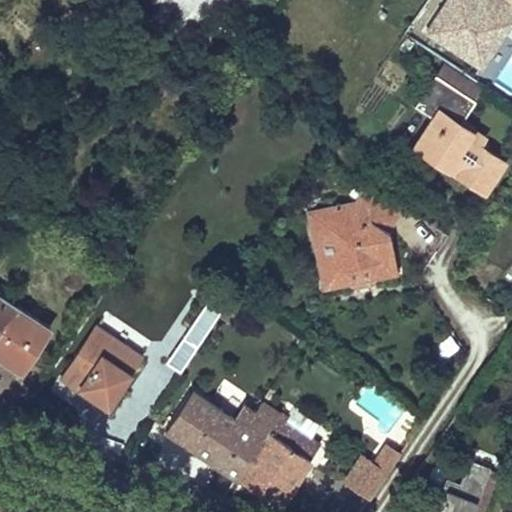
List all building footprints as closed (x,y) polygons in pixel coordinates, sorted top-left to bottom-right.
[(164,0),(205,18),(213,0),(164,0)] [(482,72),(511,20),(511,2),(507,0),(438,0),(418,35),(482,72)] [(127,28),(117,21),(109,33),(120,40),(127,28)] [(458,123),(473,100),(433,74),(412,106),(430,117),(410,146),(445,168),(447,164),(457,170),(454,175),(481,192),(501,161),(475,144),(466,138),(471,132),(458,123)] [(475,144),(480,137),(471,132),(466,138),(475,144)] [(454,175),(457,170),(447,164),(445,168),(443,170),(453,177),(454,175)] [(384,229),(398,206),(363,183),(355,198),(348,208),(333,210),(335,218),(316,221),(321,249),(315,250),(323,286),(347,281),(353,286),(368,284),(373,274),(396,270),(387,231),(384,229)] [(348,208),(355,198),(305,208),(315,250),(321,249),(316,221),(335,218),(333,210),(348,208)] [(221,305),(226,297),(214,287),(185,328),(164,361),(178,370),(215,315),(221,305)] [(0,356),(21,370),(47,327),(0,295),(0,356)] [(234,313),(221,305),(215,315),(229,323),(234,313)] [(105,407),(140,357),(94,325),(60,375),(93,397),(92,400),(105,407)] [(232,417),(191,388),(164,429),(234,476),(261,437),(244,426),(255,409),(244,402),(232,417)] [(261,437),(279,412),(261,400),(255,409),(244,426),(261,437)] [(279,505),(321,440),(279,412),(261,437),(234,476),(279,505)] [(341,479),(366,496),(395,453),(370,436),(341,479)] [(431,481),(418,511),(469,511),(488,464),(467,457),(458,481),(445,475),(441,485),(431,481)]
